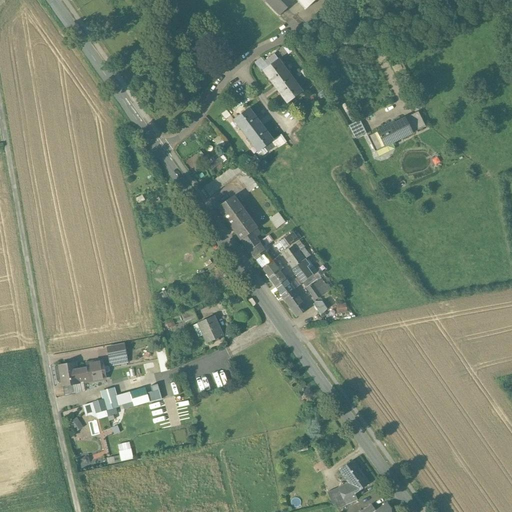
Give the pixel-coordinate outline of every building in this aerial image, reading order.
[(263,0),(279,16),(296,0),(305,10),(315,0),(263,0)] [(278,60),(263,70),(287,103),(302,92),(278,60)] [(273,141),(248,109),(234,120),(258,152),(273,141)] [(419,111),(405,118),(412,133),(426,126),(419,111)] [(405,118),(367,137),(375,152),(412,133),(405,118)] [(360,120),(348,126),(354,139),(366,133),(360,120)] [(223,162),(220,158),(208,166),(211,171),(223,162)] [(239,162),(204,188),(210,197),(245,171),(239,162)] [(247,173),(239,180),(249,192),(257,186),(247,173)] [(240,202),(238,204),(233,197),(218,208),(227,221),(232,228),(241,240),(256,229),(242,209),(244,208),(240,202)] [(278,213),(269,219),(276,229),(285,222),(278,213)] [(256,229),(241,240),(248,249),(259,242),(255,238),(260,234),(256,229)] [(274,230),(268,235),(272,240),(278,236),(274,230)] [(293,232),(275,245),(276,245),(280,252),(298,240),(293,232)] [(265,252),(259,242),(248,249),(255,259),(265,252)] [(294,245),(282,254),(286,260),(299,251),(294,245)] [(299,251),(286,260),(292,268),(304,259),(299,251)] [(255,259),(262,269),(272,261),(275,259),(270,253),(268,254),(266,252),(265,252),(255,259)] [(304,259),(292,268),(296,274),(309,265),(304,259)] [(272,261),(262,269),(269,278),(279,271),(272,261)] [(309,265),(296,274),(303,283),(317,272),(311,264),(309,265)] [(279,271),(269,278),(276,288),(286,280),(279,271)] [(317,272),(303,283),(306,288),(320,278),(321,277),(317,272)] [(320,278),(312,284),(317,291),(325,285),(320,278)] [(286,280),(276,288),(283,297),(293,290),(286,280)] [(312,284),(306,288),(308,290),(306,291),(309,296),(311,295),(313,297),(319,293),(317,291),(312,284)] [(325,285),(317,291),(319,293),(313,297),(315,301),(331,289),(327,284),(325,285)] [(307,309),(293,290),(283,297),(297,317),(307,309)] [(168,297),(165,291),(155,295),(157,301),(168,297)] [(326,310),(321,299),(313,303),(319,313),(326,310)] [(352,307),(348,301),(341,306),(346,312),(352,307)] [(193,309),(181,314),(186,326),(198,321),(193,309)] [(213,317),(193,326),(198,337),(203,335),(207,343),(222,336),(213,317)] [(162,339),(155,341),(161,372),(169,370),(164,346),(164,347),(162,339)] [(124,345),(108,348),(110,358),(125,355),(124,345)] [(177,347),(172,352),(177,357),(182,352),(177,347)] [(125,355),(110,358),(111,366),(127,363),(125,355)] [(87,367),(76,369),(75,363),(55,367),(57,380),(61,380),(62,386),(105,378),(102,362),(86,364),(87,367)] [(123,408),(160,399),(157,384),(150,385),(151,391),(145,392),(144,387),(128,391),(131,399),(121,402),(123,408)] [(103,400),(83,406),(86,416),(96,413),(97,418),(98,418),(116,413),(115,407),(119,406),(114,390),(101,393),(103,400)] [(116,413),(98,418),(101,432),(113,428),(115,434),(119,432),(117,426),(116,424),(119,421),(116,413)] [(76,418),(69,423),(73,429),(80,424),(76,418)] [(133,459),(131,449),(119,452),(120,455),(108,458),(109,464),(122,461),(133,459)] [(361,471),(358,473),(351,462),(339,470),(349,483),(327,492),(333,505),(335,504),(337,509),(357,500),(354,494),(369,484),(361,471)]
